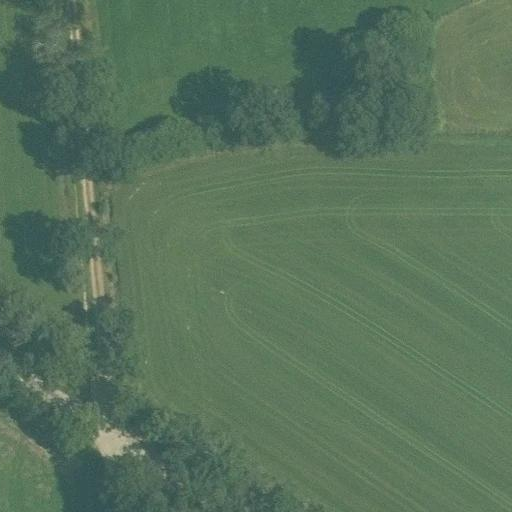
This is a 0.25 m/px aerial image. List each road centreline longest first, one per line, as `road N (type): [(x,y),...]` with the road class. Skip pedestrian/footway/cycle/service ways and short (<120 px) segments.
road 1 (track): [(107,431),(70,0)]
road 2 (unclassified): [(226,511),(107,431)]
road 3 (unclassified): [(107,431),(0,356)]
